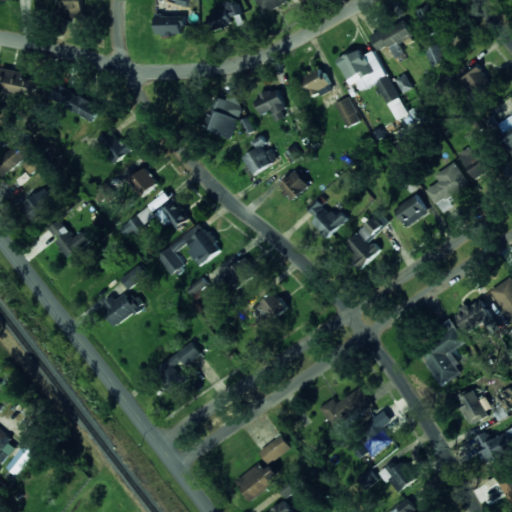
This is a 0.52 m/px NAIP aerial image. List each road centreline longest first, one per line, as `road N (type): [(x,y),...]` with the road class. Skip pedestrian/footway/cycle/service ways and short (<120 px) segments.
road 1 (residential): [(481,511),(349,314),(205,176),(129,70),(122,0)]
road 2 (residential): [(161,443),(511,203)]
road 3 (residential): [(178,467),(511,239)]
road 4 (residential): [(0,38),(129,70),(188,72),(263,57),(374,0)]
road 5 (tertiary): [(212,511),(0,234)]
